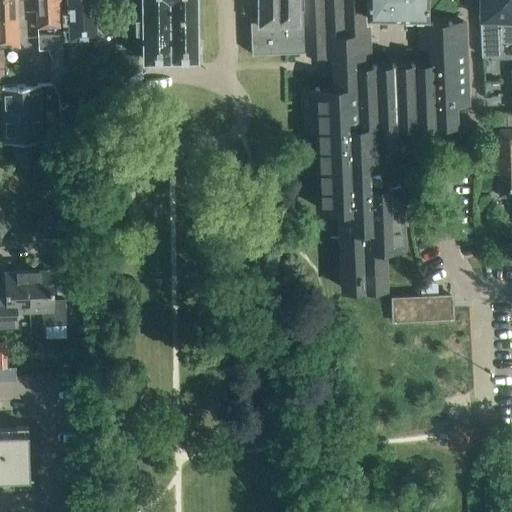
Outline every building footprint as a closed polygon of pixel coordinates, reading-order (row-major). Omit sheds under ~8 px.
[(0,0),(0,45),(17,45),(15,0),(0,0)] [(63,0),(34,0),(36,27),(58,27),(57,11),(64,11),(63,0)] [(66,0),(68,38),(94,37),(92,0),(66,0)] [(197,58),(195,0),(141,0),(142,13),(135,13),(135,11),(122,12),(123,29),(135,29),(135,31),(142,31),(143,59),(197,58)] [(297,4),(297,0),(257,0),(258,19),(249,19),(251,54),(300,51),(332,58),(333,88),(302,89),(304,130),(316,130),(319,210),(338,209),(340,255),(336,255),(337,282),(341,282),(342,289),(384,287),(382,247),(402,247),(399,185),(392,185),(390,147),(404,146),(403,127),(455,125),(454,104),(467,104),(464,23),(419,24),(419,46),(431,45),(432,64),(367,66),(366,29),(362,30),(361,15),(425,16),(425,0),(365,0),(365,2),(297,4)] [(511,42),(511,0),(478,0),(479,19),(481,57),(498,56),(498,42),(511,42)] [(62,65),(61,29),(37,30),(37,50),(46,50),(51,61),(52,86),(1,87),(3,144),(60,143),(60,135),(75,134),(73,65),(62,65)] [(485,98),(484,83),(474,83),(475,98),(485,98)] [(505,125),(505,114),(492,113),(492,125),(505,125)] [(511,129),(498,130),(498,135),(494,135),(495,175),(498,175),(498,197),(511,196),(511,129)] [(27,272),(28,313),(39,312),(44,326),(65,325),(64,300),(51,300),(50,271),(27,272)] [(15,313),(28,313),(27,272),(3,273),(4,294),(0,294),(0,328),(16,327),(15,313)] [(393,321),(452,319),(451,296),(392,298),(393,321)] [(0,381),(15,381),(15,368),(0,368),(0,381)] [(458,449),(469,443),(469,430),(457,424),(446,431),(447,444),(458,449)] [(0,479),(31,478),(31,477),(28,477),(26,426),(15,427),(15,434),(0,434),(0,479)]
